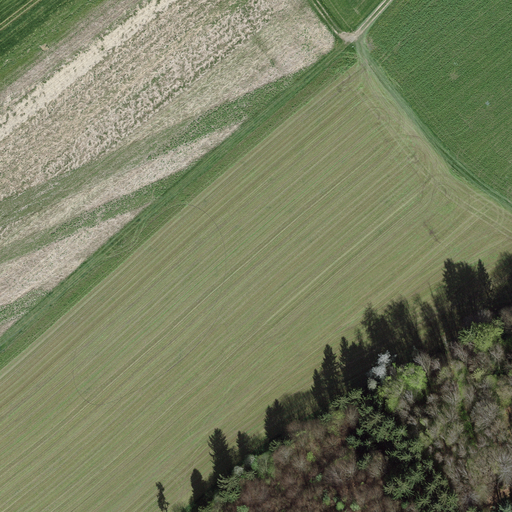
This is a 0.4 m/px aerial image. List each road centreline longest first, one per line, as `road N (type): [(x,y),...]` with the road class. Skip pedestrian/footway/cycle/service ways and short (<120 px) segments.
road 1 (track): [(0,338),(351,46)]
road 2 (track): [(201,511),(281,445),(449,339),(511,312)]
road 3 (track): [(511,208),(449,165),(318,0)]
